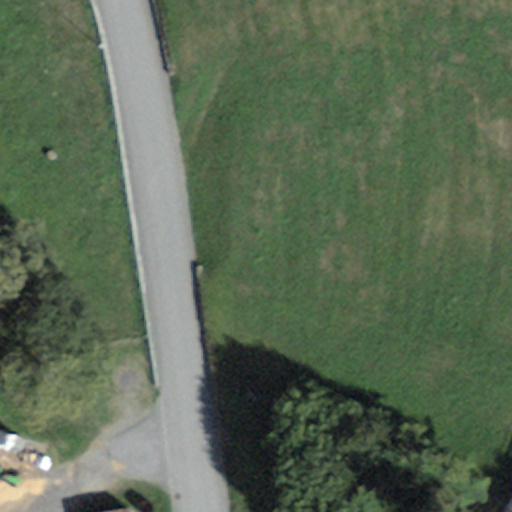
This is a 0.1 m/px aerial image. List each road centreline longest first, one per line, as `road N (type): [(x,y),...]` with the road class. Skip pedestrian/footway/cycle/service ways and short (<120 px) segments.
road 1 (residential): [(211,511),(126,0)]
road 2 (track): [(199,436),(104,468),(41,511)]
